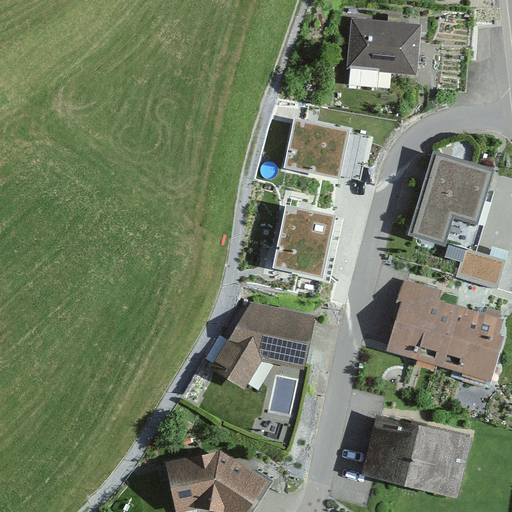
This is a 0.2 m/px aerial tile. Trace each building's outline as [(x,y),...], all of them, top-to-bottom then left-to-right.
[(422,22),(352,17),(348,67),(350,68),(349,84),(377,86),(379,69),(418,72),(422,22)] [(350,131),(295,119),(285,169),(340,180),(350,131)] [(494,166),(435,148),(409,231),(445,242),(454,211),(478,218),(494,166)] [(336,215),(286,206),(274,269),(323,279),(336,215)] [(506,258),(465,246),(456,276),(498,288),(506,258)] [(443,290),(404,278),(397,300),(403,301),(388,349),(445,366),(463,305),(440,298),(443,290)] [(252,300),(210,366),(243,388),(262,359),(303,367),(316,313),(252,300)] [(504,316),(463,305),(445,366),(491,379),(504,333),(499,332),(504,316)] [(474,434),(376,411),(362,472),(460,496),(474,434)] [(221,450),(167,460),(178,510),(210,505),(221,511),(246,511),(268,479),(221,450)]
